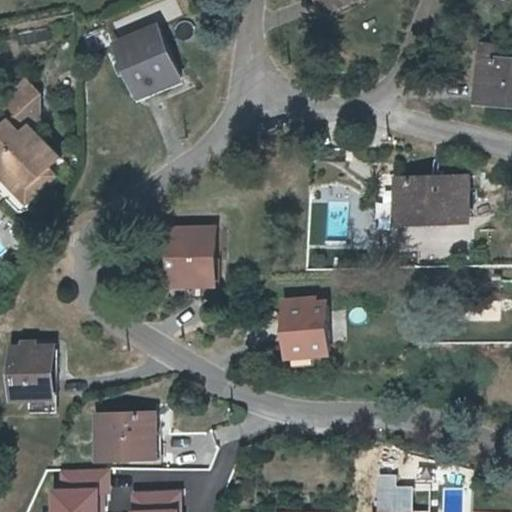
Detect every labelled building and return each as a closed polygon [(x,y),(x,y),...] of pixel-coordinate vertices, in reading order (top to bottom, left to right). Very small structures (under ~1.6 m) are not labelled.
[(314,10),(308,0),(299,0),(310,22),(322,17),(318,9),(314,10)] [(308,0),(314,10),(318,9),(336,0),(308,0)] [(378,34),(392,22),(382,10),(368,22),(378,34)] [(144,33),(108,50),(133,104),(169,88),(144,33)] [(463,52),(463,82),(469,82),(470,109),(511,108),(511,63),(479,64),(479,52),(463,52)] [(26,95),(11,81),(0,92),(0,170),(18,189),(34,174),(46,162),(17,132),(26,123),(12,108),(26,95)] [(0,170),(0,198),(11,210),(41,181),(34,174),(18,189),(0,170)] [(382,189),(382,204),(389,204),(388,228),(449,228),(448,187),(382,189)] [(389,204),(382,204),(377,204),(377,228),(383,228),(388,228),(389,204)] [(160,291),(174,290),(174,284),(200,283),(198,235),(157,236),(160,291)] [(174,284),(174,290),(175,296),(201,294),(200,283),(174,284)] [(278,310),(279,360),(301,360),(314,359),(313,309),(305,309),(305,303),(288,304),(288,310),(278,310)] [(3,401),(39,400),(38,351),(28,351),(27,345),(8,346),(9,352),(1,352),(3,401)] [(301,360),(279,360),(280,369),(301,368),(301,360)] [(92,461),(140,459),(139,436),(146,436),(146,423),(91,426),(92,461)] [(139,436),(140,459),(153,458),(152,436),(146,436),(139,436)] [(94,511),(95,511),(101,511),(101,492),(106,492),(106,472),(63,473),(64,492),(52,492),(52,511),(94,511)] [(411,511),(411,488),(395,488),(395,477),(379,477),(379,511),(411,511)] [(136,494),(136,511),(178,511),(178,493),(136,494)]
